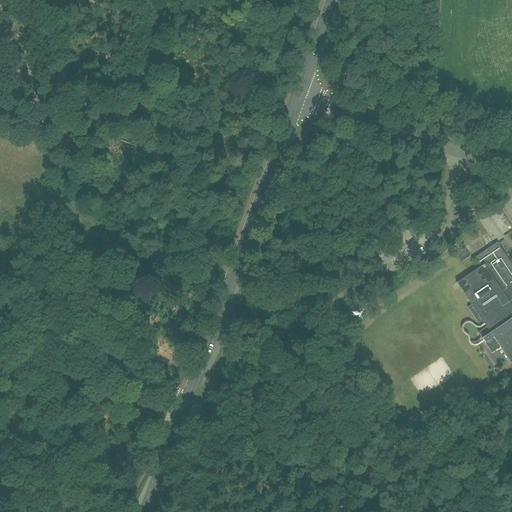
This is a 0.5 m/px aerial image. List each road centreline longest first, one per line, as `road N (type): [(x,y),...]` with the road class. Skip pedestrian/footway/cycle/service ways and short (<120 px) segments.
road 1 (secondary): [(186,401),(297,94)]
road 2 (unclassified): [(511,161),(472,157),(297,94)]
road 3 (track): [(376,511),(313,488),(197,403)]
